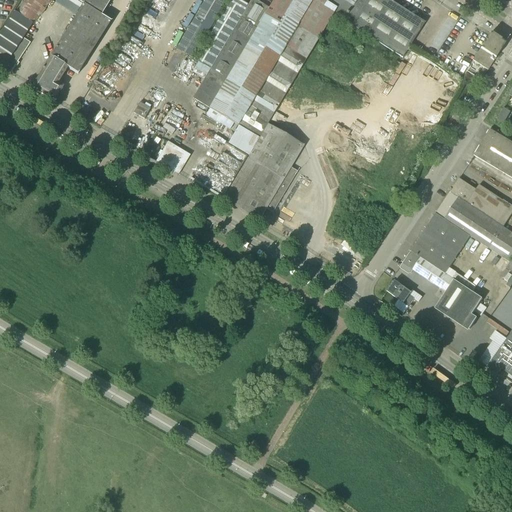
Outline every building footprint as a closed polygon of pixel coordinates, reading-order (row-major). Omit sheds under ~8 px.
[(15,12),(0,34),(0,66),(10,73),(30,43),(23,39),(32,24),(34,25),(50,0),(23,0),(15,13),(15,12)] [(54,102),(63,87),(57,83),(67,67),(78,75),(111,22),(101,15),(110,0),(76,0),(83,4),(31,88),(54,102)] [(191,59),(218,12),(225,0),(204,0),(176,50),(191,59)] [(257,139),(336,9),(321,0),(273,0),(269,8),(254,0),(251,0),(248,5),(238,0),(230,0),(194,60),(210,70),(192,99),(210,110),(206,116),(230,130),(234,124),(238,127),(228,145),(248,157),(258,140),(257,139)] [(346,27),(364,0),(337,0),(333,6),(337,8),(331,18),(346,27)] [(425,23),(391,1),(391,0),(364,0),(346,27),(349,29),(347,33),(357,39),(361,32),(402,58),(425,23)] [(479,74),(484,77),(505,44),(490,34),(472,61),(485,69),(484,70),(482,70),(479,74)] [(145,105),(138,101),(133,112),(140,115),(145,105)] [(74,114),(84,119),(89,110),(79,105),(74,114)] [(511,112),(510,112),(504,108),(497,120),(504,124),(511,112)] [(272,213),(290,185),(297,172),(291,168),(304,146),(268,124),(258,140),(248,157),(222,201),(233,207),(258,222),(266,210),(272,213)] [(511,142),(490,129),(474,156),(511,179),(511,142)] [(156,162),(175,173),(187,154),(167,142),(156,162)] [(436,214),(470,237),(508,263),(511,256),(511,233),(503,228),(511,215),(511,206),(480,185),(476,190),(460,179),(436,214)] [(445,274),(470,237),(436,214),(411,251),(445,274)] [(484,300),(445,274),(411,251),(399,268),(409,274),(412,270),(447,294),(436,309),(465,328),(484,300)] [(476,287),(456,273),(453,278),(473,291),(476,287)] [(412,293),(395,281),(387,292),(411,309),(413,307),(410,305),(414,298),(419,302),(422,297),(413,291),(412,293)] [(487,323),(508,338),(511,334),(490,319),(487,323)] [(511,332),(511,334),(508,338),(501,348),(487,367),(495,373),(497,373),(498,373),(499,372),(500,372),(501,369),(511,376),(511,332)]
